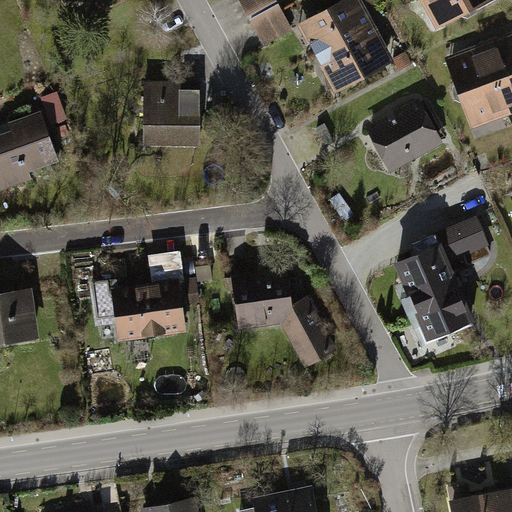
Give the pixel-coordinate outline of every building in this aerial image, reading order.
[(99,0),(69,0),(76,13),(99,0)] [(280,0),(242,0),(265,42),(295,26),(280,0)] [(330,0),(334,6),(304,22),(340,89),(397,57),(404,70),(414,64),(408,52),(401,55),(370,0),(330,0)] [(419,0),(436,33),(498,0),(419,0)] [(511,37),(484,48),(511,118),(511,117),(511,37)] [(484,48),(448,61),(475,131),(511,118),(484,48)] [(205,76),(147,77),(148,149),(206,148),(205,76)] [(424,96),(372,125),(398,170),(449,141),(424,96)] [(47,110),(0,126),(0,193),(37,181),(33,170),(64,159),(47,110)] [(422,253),(398,263),(431,342),(485,320),(459,257),(495,242),(484,214),(417,241),(422,253)] [(122,276),(96,279),(101,325),(121,323),(123,338),(192,330),(182,248),(153,251),(156,281),(123,285),(122,276)] [(286,323),(312,370),(347,350),(316,295),(297,305),(292,266),(233,273),(241,329),(286,323)] [(37,286),(0,290),(0,357),(4,357),(2,339),(43,334),(37,286)] [(449,483),(455,511),(511,511),(511,484),(477,492),(475,478),(449,483)] [(324,511),(318,480),(255,493),(257,507),(240,510),(240,511),(324,511)] [(204,511),(200,493),(146,504),(147,511),(204,511)]
